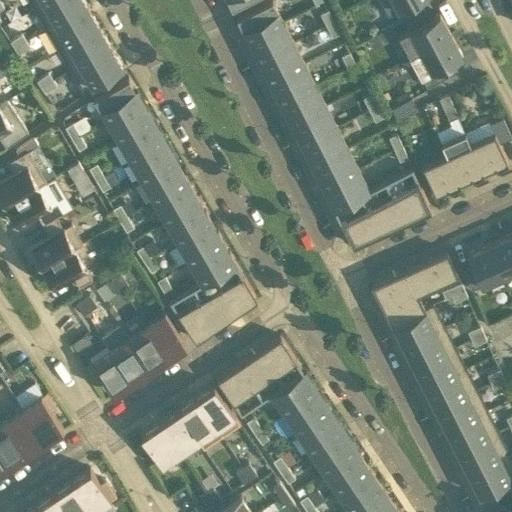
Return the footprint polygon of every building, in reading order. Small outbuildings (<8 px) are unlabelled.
[(42,0),(35,5),(47,25),(86,3),(83,0),(42,0)] [(265,0),(235,15),(246,36),(282,18),(273,0),(265,0)] [(398,8),(403,18),(423,7),(419,0),(380,0),(387,13),(398,8)] [(47,25),(59,46),(98,24),(86,3),(47,25)] [(398,33),(409,54),(450,32),(439,11),(428,16),(423,7),(403,18),(408,27),(398,33)] [(320,12),(326,24),(333,20),(327,8),(320,12)] [(293,39),(282,18),(246,36),(257,57),(293,39)] [(333,20),(326,24),(331,36),(339,32),(333,20)] [(59,46),(71,67),(110,45),(98,24),(59,46)] [(9,40),(14,46),(25,38),(21,32),(9,40)] [(461,53),(450,32),(409,54),(420,75),(431,70),(436,80),(457,69),(451,59),(461,53)] [(30,45),(25,38),(14,46),(18,53),(30,45)] [(293,39),(257,57),(268,78),(304,60),(293,39)] [(110,45),(71,67),(83,88),(122,65),(110,45)] [(341,54),(347,66),(355,62),(349,50),(341,54)] [(314,81),(304,60),(268,78),(278,99),(314,81)] [(355,62),(347,66),(353,78),(361,74),(355,62)] [(36,79),(40,85),(52,78),(47,71),(36,79)] [(29,81),(23,72),(13,79),(18,88),(29,81)] [(104,117),(140,96),(128,75),(92,96),(104,117)] [(56,84),(52,78),(40,85),(45,92),(56,84)] [(314,81),(278,99),(289,120),(325,102),(314,81)] [(362,96),(368,108),(376,104),(370,92),(362,96)] [(447,92),(438,96),(449,119),(458,115),(447,92)] [(104,117),(116,137),(152,116),(140,96),(104,117)] [(411,96),(391,106),(396,118),(417,108),(411,96)] [(6,98),(0,101),(0,136),(6,145),(27,130),(6,98)] [(336,123),(325,102),(289,120),(300,141),(336,123)] [(382,116),(376,104),(368,108),(374,120),(382,116)] [(451,124),(436,130),(441,141),(446,152),(459,180),(471,175),(472,177),(484,171),(483,169),(482,170),(469,141),(464,130),(458,115),(449,119),(451,124)] [(116,137),(128,158),(164,137),(152,116),(116,137)] [(482,170),(483,169),(495,164),(495,166),(508,160),(499,141),(511,136),(502,116),(489,121),(493,130),(469,141),(482,170)] [(65,125),(71,137),(79,132),(72,121),(65,125)] [(336,123),(300,141),(310,162),(346,144),(336,123)] [(79,132),(71,137),(78,148),(85,144),(79,132)] [(388,136),(394,148),(402,144),(396,132),(388,136)] [(15,148),(18,154),(28,148),(38,143),(34,136),(15,148)] [(128,158),(140,178),(176,158),(164,137),(128,158)] [(357,165),(346,144),(310,162),(321,183),(357,165)] [(407,156),(402,144),(394,148),(399,160),(407,156)] [(46,179),(28,148),(18,154),(6,161),(13,172),(0,179),(0,190),(7,202),(46,179)] [(460,182),(459,180),(446,152),(421,163),(434,192),(447,186),(448,187),(460,182)] [(140,178),(152,199),(188,178),(176,158),(140,178)] [(88,166),(95,178),(103,173),(96,162),(88,166)] [(368,186),(368,185),(357,165),(321,183),(332,204),(359,190),(368,186)] [(411,165),(385,177),(404,220),(430,208),(411,165)] [(103,173),(95,178),(102,189),(109,184),(103,173)] [(46,179),(7,202),(18,221),(36,211),(42,223),(55,215),(72,205),(54,174),(46,179)] [(368,186),(359,190),(378,232),(404,220),(385,177),(368,185),(368,186)] [(152,199),(164,220),(200,199),(188,178),(152,199)] [(359,190),(332,204),(352,244),(378,232),(359,190)] [(164,220),(176,240),(212,219),(200,199),(164,220)] [(112,207),(119,218),(126,214),(120,202),(112,207)] [(126,214),(119,218),(126,230),(133,225),(126,214)] [(42,223),(49,234),(31,245),(43,264),(74,246),(74,247),(82,242),(71,222),(62,227),(55,215),(42,223)] [(176,240),(188,261),(224,240),(212,219),(176,240)] [(503,273),(511,269),(511,235),(510,232),(489,242),(503,273)] [(143,243),(150,253),(158,247),(152,238),(143,243)] [(188,261),(199,280),(200,281),(214,273),(236,260),(224,240),(188,261)] [(503,273),(489,242),(467,251),(471,262),(461,267),(470,288),(503,273)] [(136,248),(143,259),(150,254),(143,243),(136,248)] [(74,247),(74,246),(43,264),(54,284),(72,273),(79,285),(92,277),(74,247)] [(424,306),(416,291),(457,273),(446,249),(371,282),(392,322),(424,306)] [(150,254),(143,259),(150,270),(158,265),(150,254)] [(236,260),(214,273),(236,310),(256,296),(236,260)] [(113,275),(121,287),(128,282),(120,271),(113,275)] [(199,280),(193,284),(216,324),(236,310),(214,273),(200,281),(199,280)] [(164,274),(156,279),(163,290),(171,286),(164,274)] [(113,275),(107,279),(115,291),(121,287),(113,275)] [(451,293),(464,288),(460,281),(441,289),(444,296),(451,293)] [(195,338),(216,324),(193,284),(168,300),(195,338)] [(464,288),(451,293),(454,301),(467,295),(464,288)] [(90,308),(97,303),(89,292),(82,296),(90,308)] [(82,296),(76,301),(84,312),(90,308),(82,296)] [(392,322),(403,344),(443,323),(432,301),(424,306),(392,322)] [(167,353),(185,341),(164,309),(146,322),(167,353)] [(137,311),(120,323),(128,334),(127,334),(149,366),(167,353),(146,322),(145,322),(137,311)] [(503,332),(508,329),(505,323),(511,319),(511,313),(498,320),(503,332)] [(118,322),(100,334),(109,347),(131,378),(149,366),(127,334),(118,322)] [(403,344),(414,365),(454,344),(443,323),(403,344)] [(467,330),(470,337),(483,331),(480,324),(467,330)] [(483,331),(470,337),(473,344),(486,338),(483,331)] [(279,333),(258,348),(282,382),(303,368),(279,333)] [(414,365),(425,386),(465,366),(454,344),(414,365)] [(109,347),(91,359),(86,363),(97,379),(102,375),(112,391),(131,378),(109,347)] [(270,390),(282,382),(258,348),(238,362),(261,397),(270,391),(270,390)] [(240,411),(261,397),(238,362),(216,376),(240,411)] [(425,386),(435,408),(476,387),(465,366),(425,386)] [(486,373),(489,380),(502,374),(499,367),(486,373)] [(270,390),(270,391),(283,410),(316,388),(303,368),(282,382),(270,390)] [(505,381),(502,374),(489,380),(492,387),(505,381)] [(34,380),(14,394),(22,406),(43,437),(62,425),(52,410),(57,406),(46,390),(42,392),(34,380)] [(213,382),(194,395),(221,434),(239,422),(213,382)] [(435,408),(446,429),(487,408),(476,387),(435,408)] [(284,412),(274,418),(286,435),(295,429),(296,430),(330,407),(317,388),(283,410),(284,412)] [(221,434),(194,395),(176,407),(198,438),(197,439),(203,446),(221,434)] [(43,437),(22,406),(4,418),(25,450),(43,437)] [(176,407),(159,419),(180,450),(197,439),(198,438),(176,407)] [(296,430),(310,450),(343,427),(330,407),(296,430)] [(446,429),(457,450),(498,430),(487,408),(446,429)] [(246,420),(253,431),(261,426),(253,415),(246,420)] [(0,420),(0,452),(7,462),(25,450),(4,418),(0,420)] [(180,450),(159,419),(140,432),(161,463),(180,450)] [(261,426),(253,431),(261,442),(268,437),(261,426)] [(310,450),(323,469),(357,447),(343,427),(310,450)] [(457,450),(468,471),(508,451),(498,430),(457,450)] [(323,469),(336,489),(370,466),(357,447),(323,469)] [(511,457),(508,451),(468,471),(479,493),(511,475),(511,457)] [(272,459),(280,470),(287,465),(280,454),(272,459)] [(248,460),(242,465),(250,476),(256,472),(248,460)] [(242,465),(235,469),(243,481),(250,476),(242,465)] [(287,465),(280,470),(287,481),(294,476),(287,465)] [(110,497),(116,494),(105,477),(100,481),(89,466),(70,478),(92,510),(111,498),(110,497)] [(336,489),(350,509),(383,486),(370,466),(336,489)] [(70,478),(52,490),(66,511),(89,511),(92,510),(70,478)] [(279,479),(272,484),(280,495),(287,491),(279,479)] [(208,488),(206,489),(214,501),(221,496),(213,485),(208,488)] [(350,509),(351,511),(387,511),(397,506),(383,486),(350,509)] [(206,489),(200,493),(208,505),(214,501),(206,489)] [(66,511),(52,490),(35,502),(40,511),(66,511)] [(287,491),(280,495),(288,507),(295,503),(287,491)] [(299,498),(306,509),(314,504),(306,493),(299,498)] [(252,511),(241,495),(214,511),(252,511)] [(40,511),(35,502),(20,511),(40,511)]
